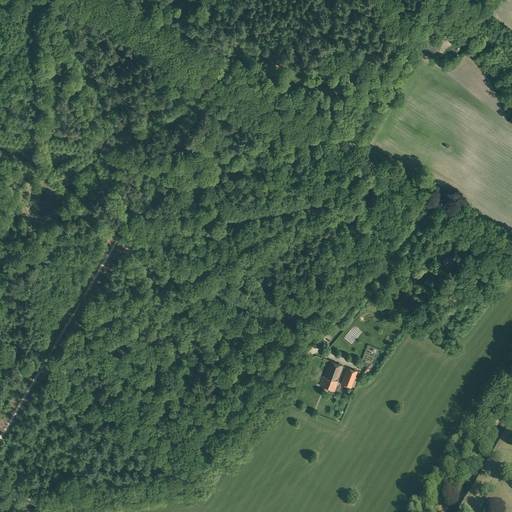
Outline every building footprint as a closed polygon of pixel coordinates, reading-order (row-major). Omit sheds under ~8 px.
[(443,26),(449,30),(452,26),(445,22),(443,26)] [(465,38),(470,40),(475,33),(470,30),(465,38)] [(422,48),(432,55),(439,46),(428,38),(422,48)] [(424,282),(429,287),(433,282),(427,278),(424,282)] [(323,375),(319,385),(334,391),(338,379),(337,378),(342,365),(330,360),(324,375),(323,375)] [(340,384),(351,387),(357,371),(347,367),(340,384)]
